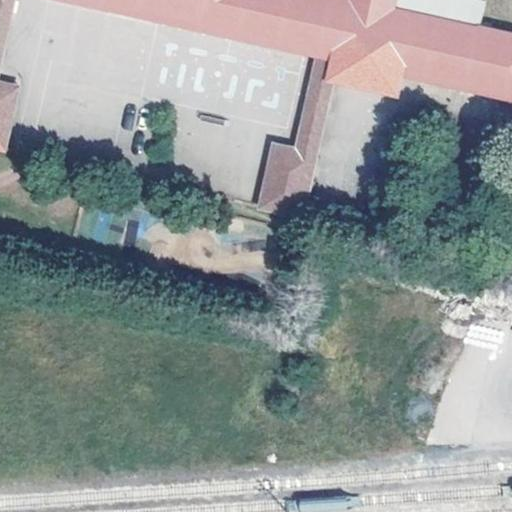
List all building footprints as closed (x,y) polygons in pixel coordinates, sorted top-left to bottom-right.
[(0,0),(0,71),(16,0),(0,0)] [(88,0),(142,12),(143,7),(201,20),(200,24),(321,52),(339,57),(334,78),(337,78),(399,93),(403,71),(511,95),(511,36),(481,30),(487,2),(477,0),(88,0)] [(243,118),(258,46),(115,16),(111,34),(93,30),(95,18),(81,15),(67,81),(243,118)] [(321,52),(299,150),(320,154),(337,78),(334,78),(339,57),(321,52)] [(0,82),(0,149),(6,151),(20,88),(0,82)] [(320,154),(299,150),(277,145),(263,208),(305,218),(320,154)]
